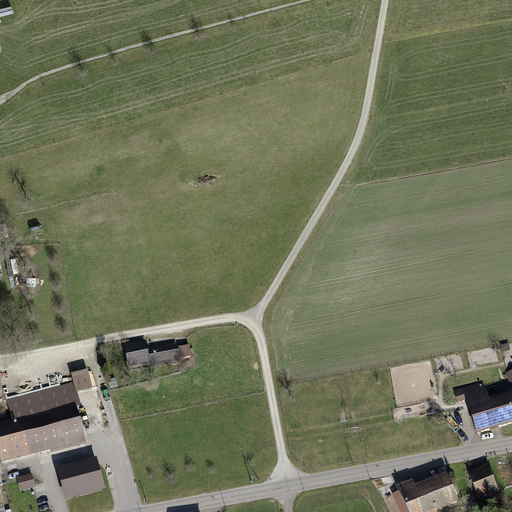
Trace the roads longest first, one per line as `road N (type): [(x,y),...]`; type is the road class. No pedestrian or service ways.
road 1 (track): [(290,511),(255,318),(359,138),(384,0)]
road 2 (tertiary): [(155,511),(511,446)]
road 3 (track): [(506,365),(440,379),(445,409),(462,407),(478,452)]
